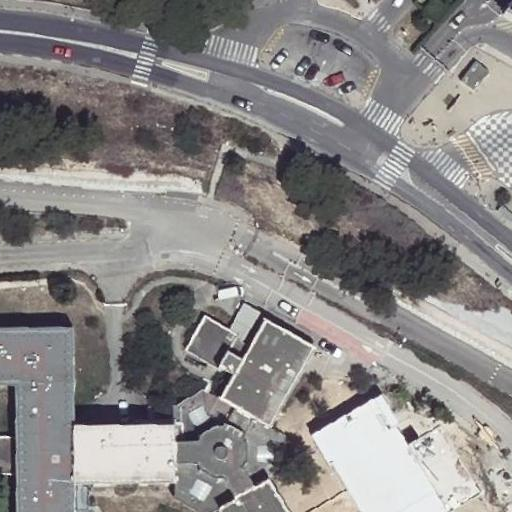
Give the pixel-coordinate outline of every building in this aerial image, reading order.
[(434,1),(423,14),(433,22),(444,10),(434,1)] [(476,62),(458,83),(470,93),(488,72),(476,62)] [(232,376),(220,398),(269,425),(314,346),(265,318),(249,346),(240,343),(256,313),(241,304),(227,330),(204,317),(186,349),(232,376)] [(0,385),(16,385),(16,436),(17,470),(16,511),(75,511),(76,482),(74,426),(73,327),(0,327),(0,385)] [(178,404),(175,424),(173,481),(176,495),(201,511),(211,511),(220,507),(220,506),(273,476),(274,476),(285,466),(284,434),(269,425),(220,398),(204,388),(178,404)] [(175,424),(74,426),(76,482),(173,481),(175,424)] [(16,436),(0,435),(0,470),(17,470),(16,436)] [(220,506),(220,507),(223,511),(294,511),(273,476),(220,506)]
